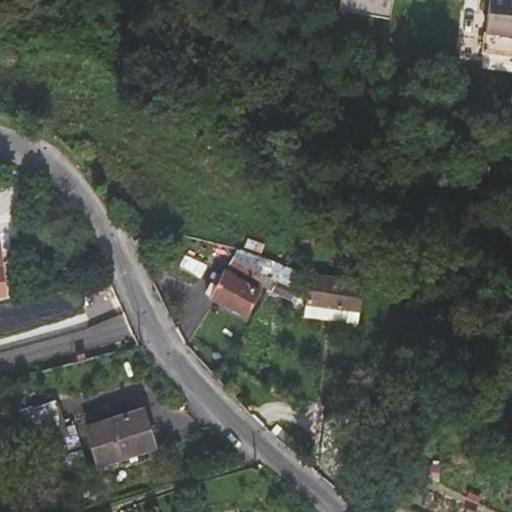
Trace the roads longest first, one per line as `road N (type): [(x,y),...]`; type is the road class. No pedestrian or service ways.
road 1 (residential): [(0,134),(46,155),(85,194),(146,311),(199,384),(327,511)]
road 2 (track): [(511,162),(437,164),(276,56),(150,0)]
